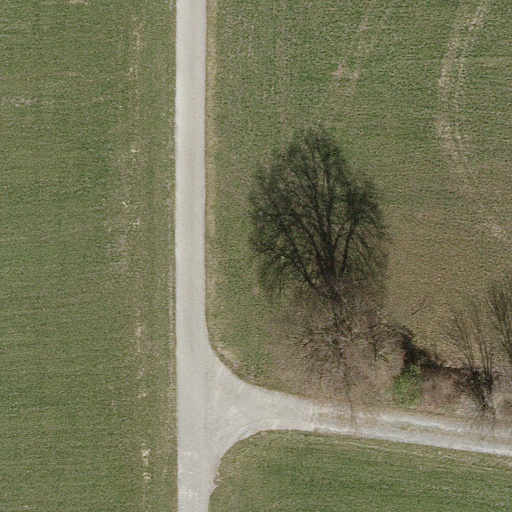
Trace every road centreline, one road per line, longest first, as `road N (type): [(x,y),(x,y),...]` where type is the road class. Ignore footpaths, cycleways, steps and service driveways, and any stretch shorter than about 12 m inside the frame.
road 1 (track): [(191,0),(197,511)]
road 2 (track): [(197,397),(511,446)]
